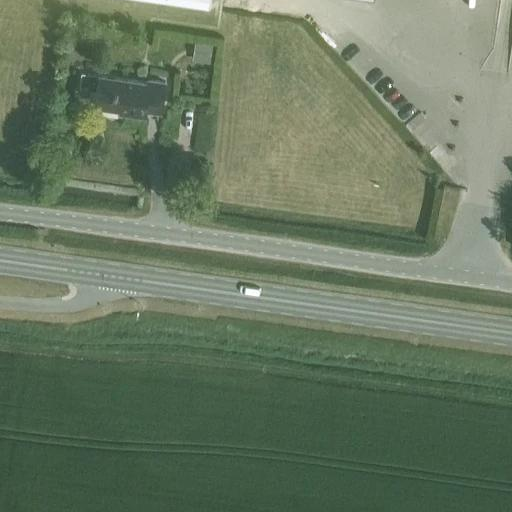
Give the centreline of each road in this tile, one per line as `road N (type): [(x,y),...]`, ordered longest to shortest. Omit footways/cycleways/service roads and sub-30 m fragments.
road 1 (unclassified): [(511,285),(0,214)]
road 2 (secondary): [(511,333),(109,277)]
